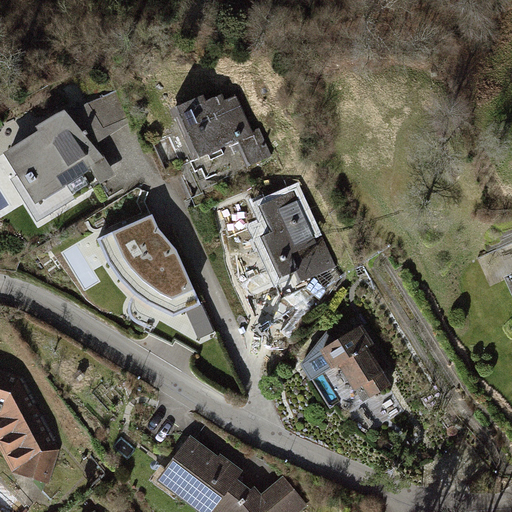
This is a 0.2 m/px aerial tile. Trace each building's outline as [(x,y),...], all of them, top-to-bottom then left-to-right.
[(78,102),(92,140),(132,126),(119,88),(78,102)] [(200,97),(169,110),(191,162),(234,144),(245,172),(274,160),(262,131),(250,135),(234,97),(221,102),(218,96),(202,103),(200,97)] [(62,113),(0,142),(0,157),(30,209),(106,163),(62,113)] [(290,193),(255,208),(263,227),(255,231),(277,280),(296,272),(301,284),(336,269),(323,239),(312,243),(290,193)] [(146,219),(91,242),(105,273),(135,306),(171,320),(198,302),(146,219)] [(511,276),(503,280),(511,299),(511,276)] [(362,325),(317,351),(329,370),(340,364),(362,402),(390,385),(368,347),(373,344),(362,325)] [(26,376),(0,370),(0,443),(17,475),(48,483),(61,441),(26,376)] [(191,434),(157,480),(197,511),(301,511),(311,503),(283,475),(261,495),(239,478),(245,470),(191,434)]
